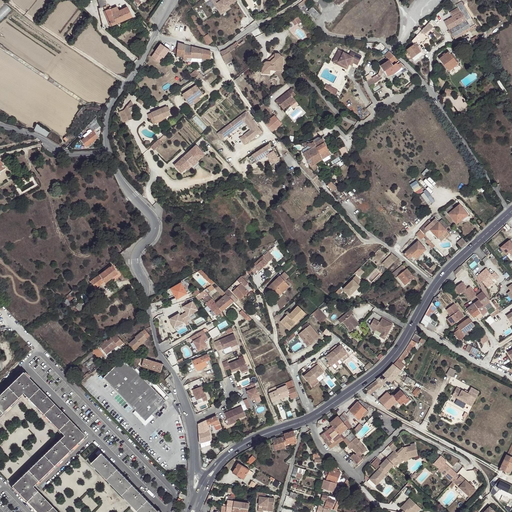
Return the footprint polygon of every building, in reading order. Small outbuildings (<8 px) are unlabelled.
[(113,14),(110,10),(103,0),(96,0),(100,10),(100,13),(102,17),(103,25),(102,25),(101,26),(102,27),(101,28),(102,29),(103,31),(104,31),(107,29),(132,17),(127,7),(119,12),(113,14)] [(213,0),(213,1),(221,13),(231,7),(229,4),(235,0),(213,0)] [(471,28),(475,25),(462,2),(457,6),(458,8),(450,13),(452,18),(445,22),(454,37),(471,28)] [(320,15),(313,7),(308,11),(315,18),(320,15)] [(209,34),(193,9),(188,12),(204,36),(209,34)] [(423,29),(421,30),(417,35),(412,41),(413,43),(417,48),(419,47),(429,39),(427,37),(428,36),(427,34),(431,30),(432,31),(434,29),(429,23),(426,25),(423,29)] [(435,28),(434,29),(432,31),(437,37),(436,37),(437,39),(442,35),(435,28)] [(472,31),(471,28),(454,37),(456,40),(472,31)] [(209,34),(204,36),(209,44),(213,41),(209,34)] [(225,50),(221,51),(222,56),(224,60),(231,55),(229,52),(246,40),(247,39),(246,38),(244,36),(225,50)] [(475,37),(471,40),(476,49),(481,46),(475,37)] [(152,57),(160,63),(169,49),(161,43),(154,54),(153,53),(152,54),(153,55),(152,57)] [(185,45),(178,43),(178,49),(177,54),(177,57),(183,57),(185,45)] [(417,48),(413,43),(409,45),(411,49),(407,52),(409,57),(411,59),(420,53),(417,48)] [(210,51),(185,45),(183,57),(182,60),(182,61),(185,62),(186,60),(190,60),(190,57),(210,59),(210,51)] [(384,74),(385,73),(388,77),(394,74),(395,74),(402,69),(404,72),(408,70),(399,61),(390,51),(387,48),(383,52),(386,55),(385,56),(387,57),(385,58),(388,62),(380,67),(380,68),(384,74)] [(164,65),(173,52),(169,49),(160,63),(164,65)] [(339,49),(334,58),(343,64),(342,66),(347,69),(350,64),(351,61),(353,63),(358,65),(362,57),(352,51),(350,55),(339,49)] [(449,52),(439,60),(442,64),(438,66),(443,72),(446,70),(448,72),(459,65),(449,52)] [(421,56),(420,53),(411,59),(414,63),(423,57),(421,56)] [(274,54),(274,58),(270,61),(266,61),(261,65),(261,70),(264,70),(267,74),(269,74),(269,70),(273,70),(277,67),(281,68),(282,59),(278,54),(274,54)] [(231,55),(224,60),(227,64),(234,59),(231,55)] [(402,69),(395,74),(397,77),(404,72),(402,69)] [(192,78),(190,75),(183,80),(185,83),(186,83),(192,78)] [(372,79),(367,82),(370,87),(376,84),(372,79)] [(194,101),(200,96),(204,94),(198,85),(184,94),(191,105),(195,102),(194,101)] [(445,87),(444,93),(454,95),(454,94),(455,89),(445,87)] [(283,95),(276,100),(283,109),(290,104),(295,100),(293,97),(296,94),(291,88),(285,93),(285,95),(283,96),(283,95)] [(490,103),(488,99),(481,104),(483,108),(490,103)] [(124,110),(121,111),(123,115),(124,114),(125,116),(130,113),(128,108),(133,106),(131,101),(124,110)] [(168,106),(149,114),(151,118),(153,118),(155,117),(157,123),(164,120),(163,118),(166,117),(172,114),(168,106)] [(121,111),(119,112),(122,123),(132,119),(130,113),(125,116),(124,114),(123,115),(121,111)] [(246,111),(230,123),(217,134),(222,140),(235,129),(244,122),(251,130),(239,139),(244,145),(261,131),(246,111)] [(101,124),(97,115),(82,131),(86,136),(85,137),(86,138),(83,140),(87,145),(99,137),(98,136),(94,130),(101,124)] [(274,115),(265,123),(272,131),(281,124),(274,115)] [(46,137),(49,133),(36,125),(33,132),(43,134),(46,137)] [(317,163),(324,158),(330,154),(323,138),(321,139),(320,137),(314,141),(314,140),(307,143),(305,144),(305,145),(310,146),(313,147),(305,153),(304,153),(312,167),(312,166),(315,171),(317,169),(318,166),(317,163)] [(465,140),(469,147),(474,144),(469,137),(465,140)] [(159,139),(151,146),(153,149),(162,142),(159,139)] [(269,144),(253,155),(257,161),(269,153),(267,150),(271,147),(269,144)] [(184,157),(177,163),(183,170),(185,168),(189,164),(190,166),(191,167),(197,162),(197,161),(194,159),(201,153),(196,146),(189,152),(190,153),(185,158),(184,157)] [(201,153),(194,159),(197,161),(203,155),(201,153)] [(257,161),(253,155),(249,158),(253,164),(257,161)] [(300,164),(305,170),(315,181),(318,178),(319,178),(315,173),(315,174),(313,172),(313,173),(310,170),(309,170),(308,168),(303,162),(300,164)] [(183,170),(177,163),(174,165),(180,172),(183,170)] [(479,179),(482,177),(477,169),(473,172),(479,179)] [(328,186),(333,191),(334,191),(336,188),(337,186),(334,183),(329,179),(327,181),(330,184),(328,186)] [(342,193),(336,188),(334,191),(339,196),(342,193)] [(243,189),(238,194),(242,198),(248,192),(243,189)] [(423,195),(431,205),(434,203),(427,193),(423,195)] [(423,195),(419,199),(426,209),(431,205),(423,195)] [(450,213),(456,208),(453,204),(447,209),(450,213)] [(461,204),(456,208),(450,213),(458,223),(466,217),(464,215),(468,212),(470,211),(468,209),(467,210),(461,204)] [(426,235),(430,231),(435,236),(437,234),(440,238),(448,230),(447,229),(450,226),(444,219),(440,222),(437,219),(432,223),(430,221),(420,229),(421,230),(426,235)] [(422,239),(426,236),(426,235),(421,230),(417,233),(422,239)] [(448,230),(440,238),(443,241),(451,234),(448,230)] [(464,238),(458,243),(463,247),(468,243),(465,240),(464,238)] [(434,249),(437,247),(433,243),(430,239),(427,242),(434,249)] [(418,242),(412,248),(416,253),(420,256),(422,254),(428,249),(420,240),(420,241),(418,242)] [(511,243),(510,241),(500,249),(506,256),(509,253),(511,256),(511,245),(511,244),(511,243)] [(416,253),(412,248),(406,253),(410,258),(415,254),(416,253)] [(274,257),(269,251),(251,268),(253,270),(253,271),(258,267),(261,270),(274,257)] [(389,257),(395,262),(398,259),(392,254),(389,257)] [(389,257),(382,264),(387,269),(395,262),(389,257)] [(91,281),(95,287),(104,281),(106,282),(118,273),(112,265),(91,281)] [(407,270),(407,269),(406,270),(402,266),(392,274),(395,279),(397,278),(398,276),(405,285),(414,278),(408,271),(407,270)] [(461,267),(454,273),(457,278),(464,271),(461,267)] [(360,268),(355,272),(358,276),(363,272),(360,268)] [(287,269),(283,273),(287,277),(292,273),(287,269)] [(487,269),(478,277),(489,288),(495,282),(492,280),(495,277),(496,279),(499,277),(495,272),(492,274),(487,269)] [(287,286),(291,281),(287,277),(283,273),(271,284),(280,295),(288,287),(287,286)] [(216,282),(209,275),(207,278),(213,284),(216,282)] [(249,282),(242,276),(238,279),(242,283),(245,286),(249,282)] [(356,276),(346,285),(347,286),(344,288),(345,288),(343,290),(349,295),(350,294),(352,295),(361,287),(358,284),(361,281),(356,276)] [(405,285),(398,276),(397,278),(399,283),(404,290),(416,280),(414,278),(405,285)] [(462,282),(455,289),(459,295),(464,291),(471,300),(476,296),(476,295),(470,287),(467,289),(462,282)] [(242,283),(238,287),(237,286),(234,288),(235,289),(233,290),(241,298),(249,290),(245,286),(242,283)] [(184,288),(182,284),(172,289),(178,300),(188,294),(184,288)] [(217,287),(213,284),(207,289),(210,293),(217,287)] [(226,291),(220,285),(217,288),(224,296),(228,293),(226,291)] [(229,293),(228,293),(234,300),(237,297),(231,290),(231,291),(229,293)] [(216,317),(235,301),(234,300),(228,293),(224,296),(217,302),(209,296),(204,300),(206,304),(205,304),(214,314),(213,314),(216,317)] [(485,307),(490,303),(489,302),(482,293),(477,297),(480,300),(485,307)] [(85,301),(84,299),(75,306),(79,311),(88,304),(85,301)] [(487,312),(488,312),(485,307),(480,300),(468,309),(474,318),(480,313),(483,316),(487,312)] [(180,313),(171,318),(176,328),(191,319),(189,316),(199,310),(194,301),(184,306),(187,312),(181,315),(180,313)] [(463,315),(453,302),(445,308),(450,314),(455,321),(463,315)] [(491,316),(492,317),(498,313),(500,312),(498,310),(500,308),(495,302),(493,303),(491,305),(490,303),(485,307),(488,312),(491,316)] [(437,307),(432,303),(421,323),(434,330),(439,322),(431,318),(433,314),(437,307)] [(291,314),(290,313),(283,319),(287,323),(292,328),(294,326),(309,312),(302,304),(293,312),(291,314)] [(249,317),(241,307),(239,310),(247,319),(249,317)] [(318,310),(311,315),(320,325),(326,320),(318,310)] [(340,325),(342,324),(351,317),(353,316),(350,312),(348,314),(346,316),(337,322),(340,325)] [(455,321),(450,314),(446,317),(451,324),(455,321)] [(351,317),(342,324),(349,333),(358,327),(351,317)] [(374,318),(371,325),(377,328),(376,330),(382,333),(380,336),(386,339),(390,331),(389,330),(390,328),(391,329),(393,324),(383,318),(380,322),(380,323),(378,322),(379,321),(374,318)] [(464,334),(475,327),(469,318),(458,326),(457,327),(459,329),(464,334)] [(301,333),(310,345),(319,338),(309,326),(307,324),(302,328),(304,331),(301,333)] [(145,328),(142,331),(147,337),(151,334),(145,328)] [(459,329),(454,333),(460,341),(465,337),(464,334),(459,329)] [(119,335),(122,333),(121,333),(119,330),(115,334),(100,345),(106,352),(111,349),(113,348),(114,347),(118,343),(120,345),(121,346),(125,342),(124,340),(119,335)] [(126,330),(122,333),(119,335),(124,340),(126,338),(125,336),(128,333),(126,330)] [(147,337),(142,331),(135,337),(136,338),(130,344),(135,350),(136,349),(140,346),(148,338),(147,337)] [(203,331),(191,337),(199,351),(207,347),(204,341),(208,339),(203,331)] [(301,333),(298,335),(308,347),(310,345),(301,333)] [(484,334),(478,338),(483,344),(489,340),(484,334)] [(234,335),(214,343),(218,351),(223,349),(223,350),(233,346),(233,347),(238,345),(234,335)] [(406,348),(398,359),(402,362),(409,351),(414,346),(412,345),(415,342),(411,340),(406,348)] [(111,349),(106,352),(108,355),(120,345),(118,343),(114,347),(113,348),(111,349)] [(105,353),(99,346),(94,350),(100,357),(105,353)] [(341,346),(339,348),(336,350),(335,348),(332,350),(333,351),(330,353),(331,355),(327,358),(330,362),(328,364),(331,368),(333,366),(348,354),(341,346)] [(470,352),(470,353),(476,357),(479,350),(473,347),(470,352)] [(196,355),(192,357),(193,359),(192,360),(196,367),(202,364),(203,366),(207,364),(205,360),(210,358),(207,352),(196,356),(196,355)] [(350,357),(348,354),(333,366),(335,369),(350,357)] [(152,387),(142,375),(125,357),(104,376),(133,407),(135,410),(145,421),(152,415),(166,402),(152,387)] [(164,367),(164,364),(145,357),(143,366),(162,372),(164,367)] [(243,359),(229,365),(227,361),(222,363),(225,371),(230,369),(232,373),(240,370),(242,374),(249,371),(243,359)] [(396,362),(394,364),(402,370),(405,367),(401,364),(403,363),(402,362),(398,359),(396,362)] [(389,385),(394,380),(402,370),(394,364),(384,375),(377,381),(382,386),(386,383),(389,385)] [(320,382),(317,379),(323,374),(324,373),(321,370),(322,369),(319,365),(314,369),(313,368),(310,370),(307,372),(308,374),(304,377),(310,385),(312,388),(320,382)] [(164,374),(168,378),(172,373),(169,369),(164,374)] [(454,371),(451,376),(456,379),(459,374),(454,371)] [(37,511),(57,511),(33,486),(85,436),(23,372),(0,394),(0,414),(23,393),(64,435),(12,486),(37,511)] [(149,378),(142,375),(152,387),(155,384),(157,381),(149,378)] [(298,396),(292,380),(285,384),(285,383),(276,388),(281,399),(289,396),(291,399),(298,396)] [(369,391),(371,393),(379,387),(379,388),(382,386),(377,381),(367,388),(369,391)] [(248,391),(246,392),(250,401),(259,397),(254,384),(247,388),(248,391)] [(202,387),(193,391),(197,401),(200,401),(201,404),(208,401),(202,387)] [(475,407),(484,393),(476,388),(473,393),(472,394),(468,392),(461,387),(457,396),(462,399),(463,397),(472,402),(471,404),(475,407)] [(281,399),(276,388),(270,391),(269,393),(272,403),(279,400),(279,402),(281,401),(281,399)] [(419,388),(413,395),(417,398),(422,391),(419,388)] [(401,391),(395,397),(398,401),(402,405),(404,403),(409,398),(401,391)] [(380,400),(389,410),(398,401),(395,397),(394,396),(394,397),(393,396),(391,397),(388,393),(380,400)] [(259,397),(250,401),(252,405),(261,401),(259,397)] [(291,406),(293,411),(302,408),(300,400),(295,401),(296,405),(291,406)] [(367,404),(360,400),(350,411),(360,420),(364,415),(366,417),(370,412),(367,410),(371,406),(367,404)] [(232,412),(224,415),(229,427),(236,424),(235,422),(246,417),(242,408),(233,412),(234,413),(232,414),(232,412)] [(145,421),(135,410),(133,412),(145,425),(154,417),(152,415),(145,421)] [(343,414),(340,418),(345,423),(348,427),(351,425),(347,420),(348,420),(343,414)] [(340,418),(339,416),(330,423),(333,427),(343,440),(348,446),(357,438),(352,431),(348,427),(345,423),(340,418)] [(216,417),(210,420),(211,423),(212,425),(213,425),(214,426),(215,425),(216,426),(220,424),(216,417)] [(199,425),(200,436),(210,431),(208,425),(209,424),(211,423),(210,420),(208,421),(207,421),(199,425)] [(331,449),(343,440),(333,427),(321,436),(331,449)] [(210,431),(200,436),(200,445),(212,440),(210,431)] [(285,436),(276,439),(276,437),(272,439),(274,452),(283,448),(297,444),(298,440),(298,438),(296,438),(295,436),(297,435),(295,431),(290,432),(283,435),(283,436),(285,436)] [(356,444),(360,442),(357,438),(348,446),(351,449),(352,448),(356,444)] [(212,440),(200,445),(201,449),(213,444),(212,440)] [(368,451),(360,442),(356,444),(364,454),(368,451)] [(361,457),(364,454),(356,444),(352,448),(357,454),(355,456),(354,454),(350,457),(351,459),(353,461),(355,463),(357,465),(363,460),(361,457)] [(389,459),(395,465),(397,467),(402,463),(400,461),(403,458),(406,461),(411,456),(412,458),(420,456),(416,444),(412,445),(412,446),(409,447),(409,449),(406,450),(405,448),(404,447),(399,453),(397,451),(396,452),(389,459)] [(507,455),(500,470),(510,475),(511,471),(511,445),(508,455),(507,455)] [(158,511),(104,455),(93,466),(138,511),(158,511)] [(445,464),(446,463),(448,461),(442,456),(434,464),(440,469),(439,470),(451,481),(452,480),(458,474),(448,464),(447,465),(445,464)] [(383,468),(381,466),(384,464),(379,458),(373,464),(379,471),(381,469),(381,470),(383,469),(383,468)] [(388,473),(388,472),(395,465),(389,459),(384,464),(381,466),(383,468),(383,469),(381,470),(381,469),(379,471),(371,479),(375,483),(379,479),(382,482),(387,476),(385,474),(387,472),(388,473)] [(246,466),(242,464),(239,463),(233,473),(244,479),(248,473),(250,470),(250,469),(246,466)] [(331,465),(329,472),(328,476),(327,479),(338,482),(340,472),(339,472),(339,469),(336,468),(337,467),(331,465)] [(458,474),(452,480),(455,483),(461,477),(458,474)] [(461,476),(461,477),(455,483),(460,487),(470,497),(477,490),(473,487),(470,484),(461,476)] [(504,483),(501,479),(496,484),(493,487),(497,493),(501,489),(502,488),(511,492),(511,484),(507,482),(505,484),(504,483)] [(337,483),(325,480),(322,489),(339,493),(340,487),(337,486),(337,483)] [(470,497),(460,487),(457,491),(467,501),(470,497)] [(327,505),(326,507),(333,509),(333,506),(334,507),(337,498),(331,497),(330,497),(323,495),(322,500),(327,501),(326,505),(327,505)] [(229,501),(227,500),(226,504),(225,504),(225,506),(224,506),(222,511),(234,511),(236,502),(235,501),(236,497),(229,496),(229,501)] [(261,499),(260,509),(265,510),(265,511),(274,511),(277,499),(269,498),(268,498),(262,497),(261,499)] [(416,511),(420,507),(411,499),(402,508),(404,511),(402,511),(416,511)] [(234,511),(248,511),(249,509),(250,504),(236,502),(234,511)]
